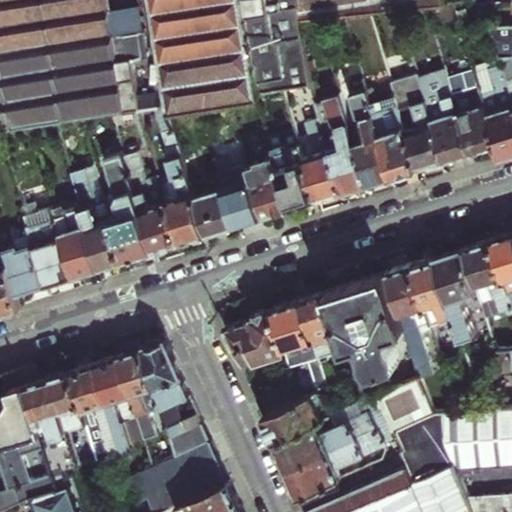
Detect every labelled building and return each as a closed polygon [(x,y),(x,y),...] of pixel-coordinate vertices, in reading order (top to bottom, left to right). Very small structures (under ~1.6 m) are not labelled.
[(0,0),(0,127),(114,111),(141,107),(155,104),(168,103),(314,81),(305,17),(444,3),(443,0),(163,0),(177,87),(140,92),(135,58),(151,56),(142,0),(0,0)] [(511,24),(494,25),(495,32),(503,56),(511,55),(511,24)] [(511,84),(503,56),(495,32),(486,35),(495,64),(479,69),(501,140),(505,155),(511,152),(511,84)] [(511,55),(503,56),(511,84),(511,55)] [(447,63),(448,67),(449,71),(456,69),(454,61),(447,63)] [(459,153),(473,149),(451,75),(449,71),(448,67),(422,75),(448,157),(459,153)] [(451,75),(473,149),(485,145),(501,140),(479,69),(478,67),(451,75)] [(436,160),(448,157),(422,75),(421,72),(395,81),(401,100),(421,165),(436,160)] [(354,120),(373,180),(387,175),(397,172),(375,103),(367,76),(353,80),(363,112),(368,116),(354,120)] [(361,184),(373,180),(354,120),(345,94),(321,102),(348,188),(361,184)] [(308,200),(319,196),(306,153),(289,97),(277,100),(282,118),(279,118),(288,146),(275,150),(282,173),(292,205),(308,200)] [(306,153),(319,196),(335,192),(348,188),(321,102),(320,99),(302,105),(314,142),(320,144),(321,149),(306,153)] [(410,168),(421,165),(401,100),(383,106),(381,102),(375,103),(397,172),(410,168)] [(171,202),(183,239),(200,233),(209,231),(197,192),(168,103),(155,104),(168,145),(166,145),(181,194),(170,197),(171,202)] [(141,107),(114,111),(119,127),(145,119),(141,107)] [(115,217),(127,256),(146,250),(156,247),(129,161),(126,149),(109,154),(123,201),(129,205),(132,204),(134,211),(115,217)] [(146,156),(129,161),(156,247),(167,244),(183,239),(171,202),(161,205),(146,156)] [(117,259),(127,256),(115,217),(98,162),(73,170),(82,199),(102,264),(117,259)] [(257,181),(267,213),(280,209),(292,205),(282,173),(257,181)] [(225,183),(237,222),(251,218),(267,213),(257,181),(254,174),(225,183)] [(226,225),(237,222),(225,183),(197,192),(209,231),(226,225)] [(102,264),(82,199),(58,207),(78,271),(92,267),(102,264)] [(25,204),(36,239),(49,280),(63,276),(78,271),(58,207),(57,204),(40,209),(38,200),(25,204)] [(511,230),(504,233),(493,237),(510,291),(511,297),(511,230)] [(0,312),(8,310),(25,305),(20,289),(6,245),(3,237),(0,238),(0,312)] [(467,245),(480,287),(485,300),(497,296),(501,310),(508,308),(510,313),(511,312),(511,297),(510,291),(493,237),(480,241),(467,245)] [(6,245),(20,289),(35,285),(49,280),(36,239),(20,244),(19,241),(6,245)] [(455,249),(438,254),(457,313),(464,336),(478,331),(466,292),(480,287),(467,245),(455,249)] [(414,261),(433,321),(445,317),(448,325),(454,323),(452,315),(457,313),(438,254),(428,257),(414,261)] [(422,324),(433,321),(414,261),(400,266),(388,269),(406,327),(420,374),(421,376),(436,372),(422,324)] [(406,327),(388,269),(355,280),(331,287),(348,345),(363,340),(366,352),(363,355),(366,362),(370,363),(372,370),(400,361),(398,354),(401,350),(399,344),(395,343),(391,331),(406,327)] [(313,293),(302,296),(319,354),(348,345),(331,287),(313,293)] [(319,354),(302,296),(290,300),(272,305),(285,346),(298,342),(300,350),(309,347),(311,354),(309,360),(318,389),(327,385),(329,385),(319,354)] [(224,320),(243,363),(285,350),(285,346),(272,305),(256,310),(224,320)] [(155,340),(145,343),(165,404),(181,452),(212,438),(200,410),(184,418),(178,398),(192,392),(167,336),(155,340)] [(120,351),(141,412),(148,435),(160,431),(153,408),(165,404),(145,343),(133,347),(120,351)] [(511,347),(502,348),(503,376),(511,375),(511,347)] [(97,359),(125,447),(126,451),(138,447),(128,416),(141,412),(120,351),(104,356),(97,359)] [(102,455),(125,447),(97,359),(85,362),(73,366),(90,420),(102,455)] [(50,373),(27,381),(46,443),(55,469),(82,461),(71,426),(90,420),(73,366),(50,373)] [(46,443),(27,381),(22,367),(18,369),(4,373),(12,393),(8,401),(0,403),(0,443),(4,456),(3,462),(10,486),(16,488),(0,494),(0,511),(37,496),(60,486),(56,473),(35,480),(24,450),(46,443)] [(420,374),(377,394),(388,421),(391,427),(396,426),(434,409),(421,376),(420,374)] [(295,381),(258,397),(265,413),(300,397),(295,381)] [(300,397),(265,413),(272,428),(277,438),(318,419),(331,414),(322,393),(329,390),(327,385),(318,389),(300,397)] [(323,430),(318,419),(277,438),(284,454),(288,464),(388,421),(377,394),(365,398),(360,401),(365,411),(323,430)] [(511,404),(495,405),(499,464),(511,463),(511,404)] [(309,511),(475,511),(468,493),(461,476),(457,466),(474,466),(499,464),(495,405),(460,408),(434,409),(396,426),(404,445),(400,447),(407,462),(307,506),(309,511)] [(337,463),(385,442),(388,441),(387,438),(393,435),(391,428),(391,427),(388,421),(288,464),(297,484),(301,493),(342,475),(337,463)] [(152,493),(159,509),(230,478),(218,452),(212,438),(181,452),(157,462),(133,473),(111,483),(119,508),(152,493)] [(474,476),(474,466),(457,466),(461,476),(474,476)] [(226,511),(242,505),(240,501),(234,488),(230,478),(159,509),(153,511),(226,511)] [(68,511),(60,486),(37,496),(41,511),(68,511)] [(511,511),(511,490),(468,493),(475,511),(511,511)]
